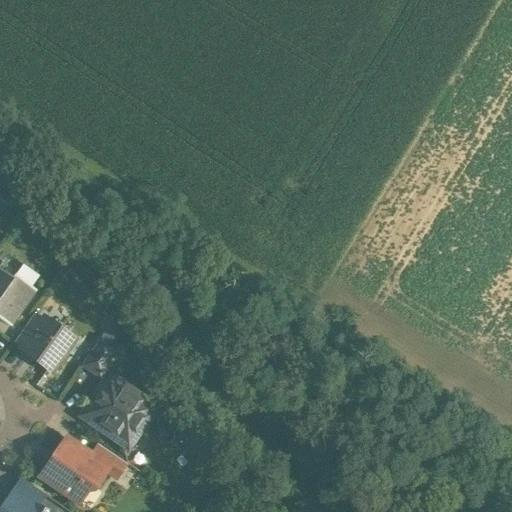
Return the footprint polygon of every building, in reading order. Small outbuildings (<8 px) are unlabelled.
[(0,272),(0,320),(6,325),(14,313),(16,315),(33,291),(14,277),(11,280),(0,272)] [(33,315),(14,343),(23,350),(43,322),(33,315)] [(60,325),(55,328),(44,320),(43,322),(23,350),(22,352),(50,372),(72,341),(68,337),(69,332),(60,325)] [(100,338),(80,367),(99,381),(104,375),(120,352),(100,338)] [(151,407),(104,375),(99,381),(104,384),(100,391),(100,395),(94,403),(91,403),(82,417),(109,437),(109,440),(122,449),(131,448),(144,430),(142,426),(152,411),(151,407)] [(89,456),(67,441),(56,457),(57,460),(53,465),(51,464),(48,464),(39,478),(72,501),(81,488),(86,491),(93,490),(105,473),(86,460),(89,456)] [(125,466),(97,446),(89,456),(86,460),(105,473),(115,480),(125,466)] [(43,497),(20,481),(7,500),(24,511),(30,511),(35,506),(36,507),(43,497)] [(30,511),(24,511),(7,500),(0,510),(0,511),(43,511),(36,507),(35,506),(30,511)]
